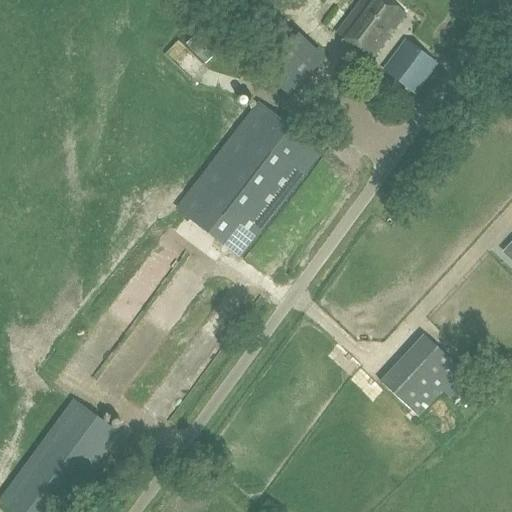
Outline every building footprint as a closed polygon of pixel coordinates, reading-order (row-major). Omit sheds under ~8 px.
[(216,0),(274,57),(263,68),(288,93),(322,58),(298,34),(297,34),(261,0),(216,0)] [(372,59),(406,14),(386,0),(362,0),(337,34),(372,59)] [(204,65),(222,48),(204,29),(185,44),(204,65)] [(415,94),(437,65),(406,41),(383,69),(415,94)] [(240,257),(321,152),(259,104),(178,209),(240,257)] [(381,382),(419,417),(462,371),(455,364),(424,336),(381,382)] [(0,500),(15,511),(60,511),(119,434),(74,401),(0,500)]
